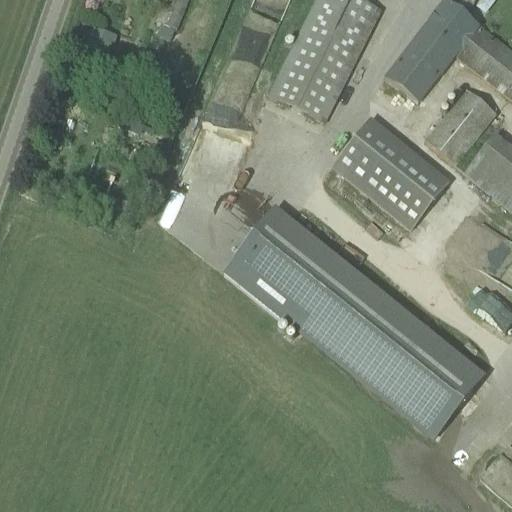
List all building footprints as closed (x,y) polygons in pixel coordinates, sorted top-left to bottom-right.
[(162,29),(159,35),(171,40),(174,35),(175,35),(189,0),(166,0),(156,27),(162,29)] [(348,0),(316,0),(267,99),(322,126),(378,14),(348,0)] [(463,0),(454,12),(462,18),(476,0),(463,0)] [(511,57),(462,18),(454,12),(442,3),(382,82),(413,107),(451,58),(511,105),(511,57)] [(454,170),(495,119),(464,94),(423,145),(454,170)] [(409,235),(449,186),(370,122),(330,171),(409,235)] [(511,149),(495,137),(463,179),(511,216),(511,149)] [(114,202),(112,210),(129,216),(132,208),(114,202)] [(274,213),(222,277),(281,324),(283,321),(433,441),(482,380),(274,213)]
